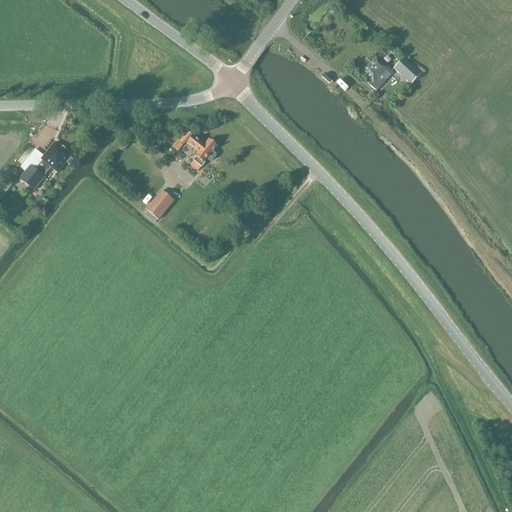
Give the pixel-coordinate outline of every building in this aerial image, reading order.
[(419,75),(403,59),(402,59),(393,69),(400,76),(402,73),(408,78),(405,81),(410,85),(419,75)] [(362,72),(361,73),(372,83),(370,86),(376,91),(392,74),(378,61),(374,65),(371,62),(366,67),(362,72)] [(178,140),(171,148),(177,152),(191,135),(187,132),(179,141),(178,140)] [(209,141),(205,146),(194,138),(188,145),(199,154),(195,158),(196,159),(194,162),(202,169),(206,165),(205,164),(208,160),(211,162),(213,162),(217,157),(216,155),(214,153),(218,148),(209,141)] [(125,142),(121,147),(124,150),(129,145),(125,142)] [(70,157),(71,156),(55,143),(42,159),(39,157),(19,182),(31,192),(48,171),(50,168),(54,170),(57,173),(66,162),(68,164),(69,164),(72,161),(72,160),(70,157)] [(0,177),(0,184),(8,190),(16,179),(13,176),(15,173),(7,168),(0,177)] [(148,213),(161,223),(175,204),(163,194),(148,213)]
